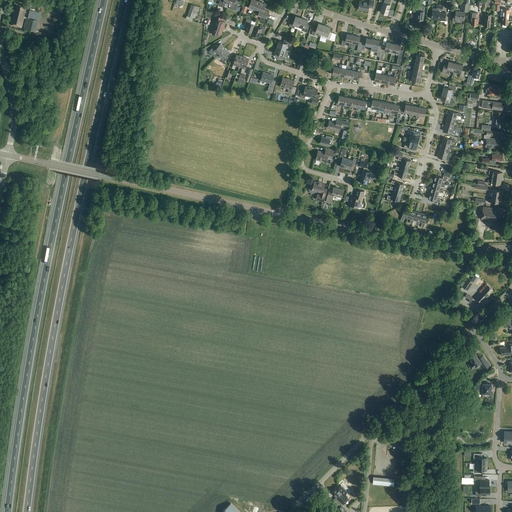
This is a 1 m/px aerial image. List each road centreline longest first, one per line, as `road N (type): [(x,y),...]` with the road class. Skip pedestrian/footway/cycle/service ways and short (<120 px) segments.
road 1 (motorway): [(27,511),(64,275),(124,0)]
road 2 (motorway): [(104,0),(46,268),(9,511)]
road 3 (tertiary): [(511,248),(430,246),(8,155)]
road 4 (unclassified): [(371,430),(473,327)]
road 5 (residential): [(347,181),(301,163),(332,84)]
